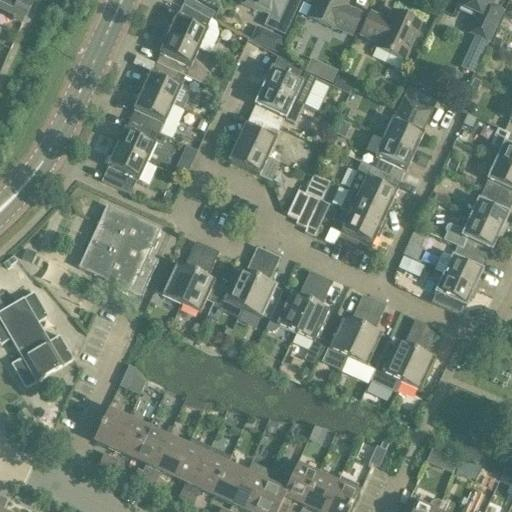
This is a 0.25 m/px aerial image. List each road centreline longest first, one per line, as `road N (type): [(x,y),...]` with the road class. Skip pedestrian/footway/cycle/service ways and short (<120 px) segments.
road 1 (residential): [(503,316),(467,333),(273,237)]
road 2 (residential): [(273,237),(239,250),(180,222),(206,167)]
road 3 (tertiary): [(42,161),(108,28)]
road 4 (residential): [(206,167),(256,55)]
